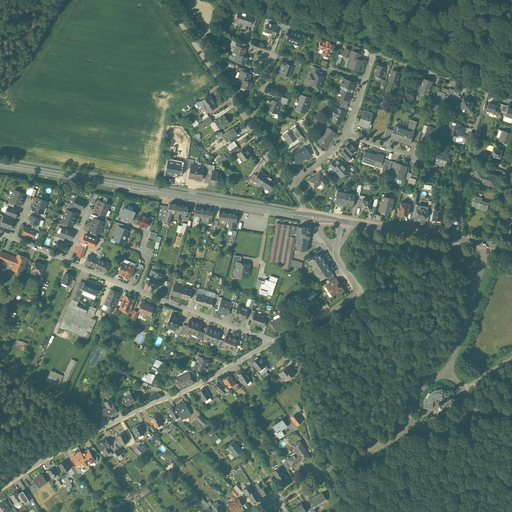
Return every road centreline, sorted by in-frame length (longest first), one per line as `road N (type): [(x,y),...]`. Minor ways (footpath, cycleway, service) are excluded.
road 1 (tertiary): [(256,511),(397,430),(421,388),(452,362),(486,245)]
road 2 (residential): [(270,341),(0,488)]
road 3 (secondary): [(0,165),(303,216)]
road 4 (residential): [(270,341),(0,233)]
road 5 (track): [(248,0),(511,89)]
road 6 (residential): [(288,183),(165,0)]
road 7 (secondary): [(340,222),(486,245)]
road 8 (residential): [(511,101),(374,52)]
